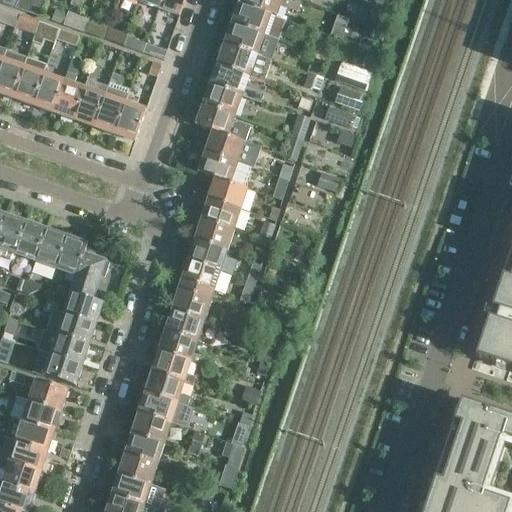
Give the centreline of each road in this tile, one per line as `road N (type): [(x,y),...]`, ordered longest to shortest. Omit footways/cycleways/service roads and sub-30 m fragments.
road 1 (residential): [(384,511),(511,132)]
road 2 (residential): [(72,511),(161,246),(155,228),(132,215)]
road 3 (residential): [(141,184),(205,0)]
road 4 (residential): [(141,184),(0,135)]
road 5 (residential): [(132,215),(0,171)]
